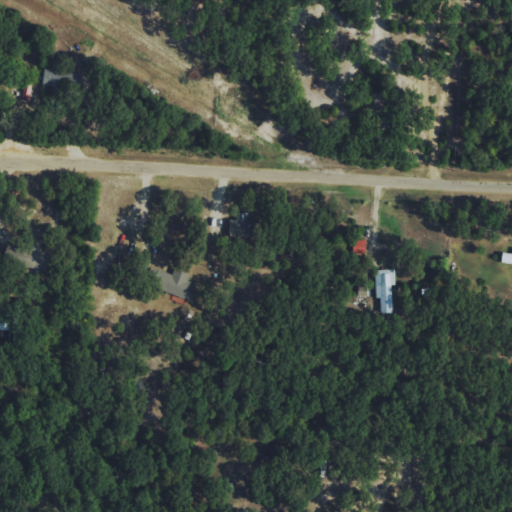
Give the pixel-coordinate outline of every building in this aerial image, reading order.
[(41,86),(68,89),(70,72),(43,68),(41,86)] [(245,213),(232,214),(233,220),(225,220),(225,237),(252,236),(251,219),(245,220),(245,213)] [(361,253),(362,241),(350,240),(349,252),(361,253)] [(49,270),(52,250),(5,244),(2,263),(49,270)] [(511,248),(511,254),(498,253),(497,263),(511,265),(511,248)] [(193,273),(175,268),(173,274),(156,268),(150,286),(193,301),(196,293),(187,290),(193,273)] [(393,269),(372,270),(373,299),(376,299),(377,314),(390,313),(389,285),(393,285),(393,269)]
